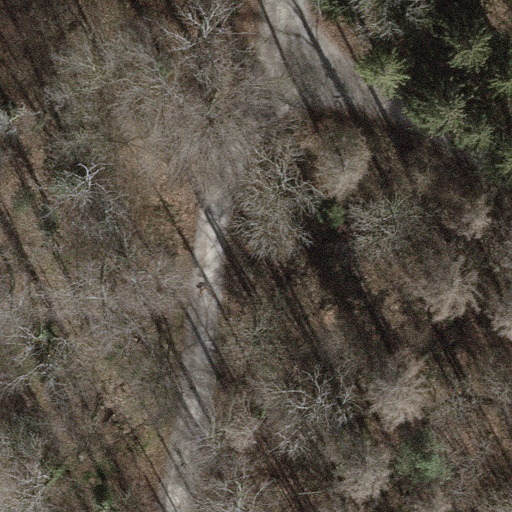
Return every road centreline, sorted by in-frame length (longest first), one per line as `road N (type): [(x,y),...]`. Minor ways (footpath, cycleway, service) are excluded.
road 1 (track): [(176,511),(207,196),(259,90),(300,77)]
road 2 (track): [(300,77),(476,122),(511,166)]
